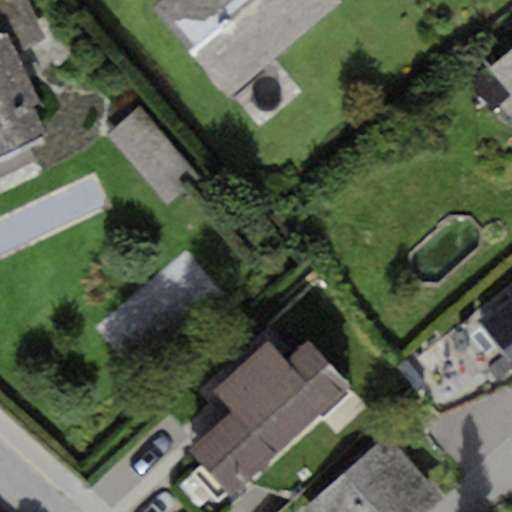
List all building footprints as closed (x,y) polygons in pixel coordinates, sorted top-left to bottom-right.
[(174,0),(155,16),(230,105),(345,8),(338,0),(174,0)] [(8,40),(0,42),(0,163),(51,143),(8,40)] [(511,60),(494,76),(511,96),(511,60)] [(144,106),(111,136),(176,206),(208,176),(144,106)] [(511,300),(481,327),(511,364),(511,300)] [(316,342),(190,452),(237,505),(362,395),(316,342)] [(394,444),(312,510),(314,511),(415,511),(436,496),(394,444)]
